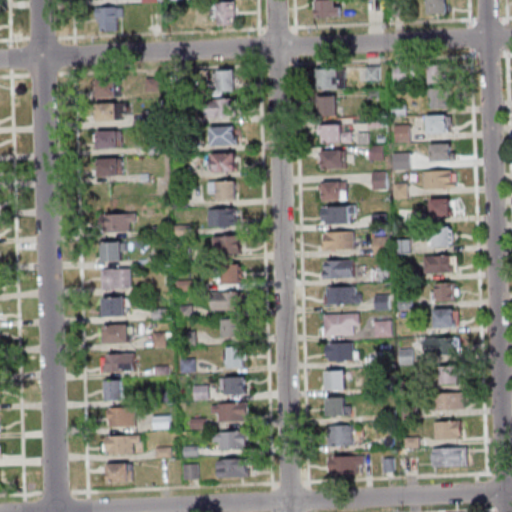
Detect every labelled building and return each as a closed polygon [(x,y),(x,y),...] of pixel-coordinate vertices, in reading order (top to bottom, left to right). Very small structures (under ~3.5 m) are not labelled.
[(316,0),(316,17),(341,17),(341,0),(316,0)] [(447,0),(427,0),(428,14),(447,14),(447,0)] [(216,2),(216,25),(235,25),(235,2),(216,2)] [(98,7),(98,32),(120,32),(120,7),(98,7)] [(430,82),(449,82),(449,65),(430,65),(430,82)] [(394,66),(394,82),(408,82),(408,66),(394,66)] [(236,92),(236,71),(219,71),(219,92),(236,92)] [(342,72),(343,89),(324,90),(323,72),(342,72)] [(121,98),(121,79),(96,79),(96,98),(121,98)] [(161,80),(148,80),(148,91),(161,91),(161,80)] [(450,107),(450,88),(428,88),(428,107),(450,107)] [(321,115),(339,115),(339,96),(321,96),(321,115)] [(235,117),(235,99),(210,99),(210,117),(235,117)] [(120,103),(96,103),(96,122),(120,122),(120,103)] [(452,118),(452,135),(433,136),(432,118),(452,118)] [(346,128),(347,146),(328,146),(327,129),(346,128)] [(239,129),(240,147),(221,148),(220,130),(239,129)] [(121,130),(99,130),(99,149),(121,149),(121,130)] [(455,146),(456,164),(437,165),(436,147),(455,146)] [(347,154),(348,172),(329,173),(328,155),(347,154)] [(239,156),(240,174),(221,175),(220,157),(239,156)] [(99,176),(123,176),(123,158),(99,158),(99,176)] [(455,173),(455,191),(431,192),(431,174),(455,173)] [(217,193),(217,201),(237,201),(237,182),(210,182),(210,193),(217,193)] [(348,185),(348,202),(329,203),(328,186),(348,185)] [(455,201),(456,219),(437,220),(436,202),(455,201)] [(323,223),(356,223),(356,205),(323,205),(323,223)] [(210,208),(210,227),(239,227),(239,208),(210,208)] [(104,215),(104,233),(131,233),(131,223),(137,223),(137,215),(104,215)] [(456,230),(457,248),(438,249),(437,231),(456,230)] [(325,249),(355,249),(355,231),(325,231),(325,249)] [(216,253),(243,253),(243,236),(216,236),(216,253)] [(390,237),(375,237),(375,254),(390,254),(390,237)] [(101,243),(101,262),(124,262),(124,243),(101,243)] [(457,257),(457,274),(438,275),(437,257),(457,257)] [(355,278),(355,259),(326,259),(326,278),(355,278)] [(241,284),(241,264),(224,264),(224,284),(241,284)] [(132,270),(103,270),(103,289),(132,289),(132,270)] [(460,285),(461,303),(441,303),(441,286),(460,285)] [(362,303),(362,286),(327,286),(327,303),(362,303)] [(214,292),(214,309),(243,309),(243,292),(214,292)] [(390,295),(376,295),(376,309),(390,309),(390,295)] [(128,316),(128,298),(104,298),(104,316),(128,316)] [(413,308),(413,298),(400,298),(400,308),(413,308)] [(459,312),(460,330),(440,330),(440,313),(459,312)] [(360,313),(325,313),(325,335),(360,335),(360,313)] [(247,322),(248,339),(229,340),(228,323),(247,322)] [(104,325),(104,344),(130,344),(130,325),(104,325)] [(464,339),(465,356),(431,358),(431,340),(464,339)] [(327,361),(353,361),(353,343),(327,343),(327,361)] [(246,367),(246,346),(228,346),(228,367),(246,367)] [(136,372),(136,354),(105,354),(105,372),(136,372)] [(464,369),(464,386),(445,387),(444,370),(464,369)] [(351,374),(351,392),(332,393),(332,375),(351,374)] [(247,393),(247,377),(222,377),(222,393),(247,393)] [(123,400),(123,380),(106,380),(106,400),(123,400)] [(463,395),(463,412),(440,413),(439,396),(463,395)] [(350,399),(351,417),(332,418),(331,400),(350,399)] [(215,403),(215,421),(249,421),(249,403),(215,403)] [(137,407),(109,407),(109,427),(137,427),(137,407)] [(170,429),(170,415),(154,415),(154,429),(170,429)] [(463,423),(464,441),(440,442),(440,424),(463,423)] [(329,446),(353,446),(353,425),(329,425),(329,446)] [(247,431),(216,431),(216,449),(247,449),(247,431)] [(106,454),(139,454),(139,435),(106,435),(106,454)] [(172,456),(172,447),(157,448),(157,457),(172,456)] [(467,449),(468,469),(439,470),(439,450),(467,449)] [(331,474),(357,474),(357,466),(365,466),(365,456),(331,456),(331,474)] [(219,477),(249,477),(249,458),(219,458),(219,477)] [(132,482),(132,463),(106,463),(106,482),(132,482)] [(199,479),(199,464),(184,464),(184,479),(199,479)]
